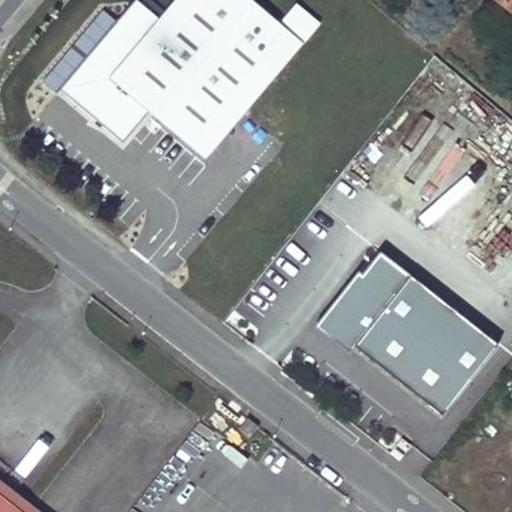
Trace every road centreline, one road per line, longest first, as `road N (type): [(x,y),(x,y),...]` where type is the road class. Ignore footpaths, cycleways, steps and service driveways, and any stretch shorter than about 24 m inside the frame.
road 1 (residential): [(0,189),(420,511)]
road 2 (unknown): [(256,386),(396,207),(443,185),(505,175)]
road 3 (unknown): [(89,312),(16,432)]
